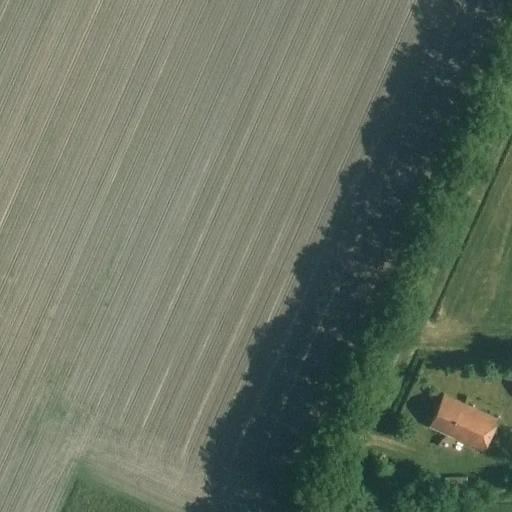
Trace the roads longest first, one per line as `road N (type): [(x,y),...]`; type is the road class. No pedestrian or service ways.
road 1 (unclassified): [(325,511),(511,85)]
road 2 (track): [(357,441),(413,460),(511,470)]
